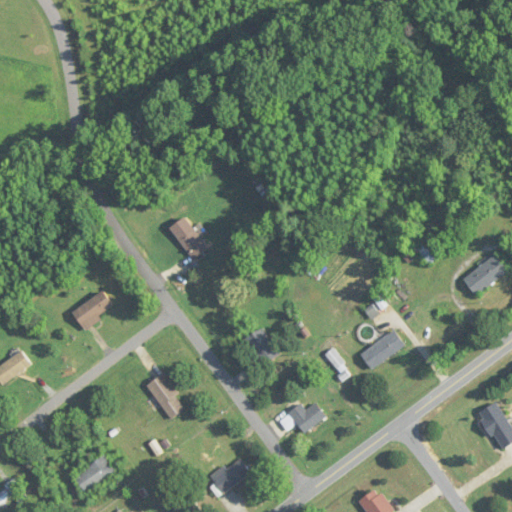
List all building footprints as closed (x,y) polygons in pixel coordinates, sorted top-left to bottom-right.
[(211,251),(188,218),(172,229),(195,262),(211,251)] [(466,280),(479,297),(511,272),(499,255),(466,280)] [(117,308),(106,291),(75,313),(86,329),(117,308)] [(283,354),(263,328),(246,341),(266,367),(283,354)] [(408,346),(396,330),(363,356),(375,371),(408,346)] [(0,379),(5,386),(33,364),(23,351),(0,368),(0,379)] [(165,374),(149,386),(173,420),(190,408),(165,374)] [(120,418),(141,418),(141,381),(120,381),(120,418)] [(504,451),(511,445),(511,425),(498,402),(481,413),(504,451)] [(299,424),(306,434),(329,417),(319,403),(308,410),(304,404),(280,421),(288,432),(299,424)] [(220,497),(254,474),(242,457),(213,478),(217,484),(213,487),(220,497)] [(0,506),(22,489),(15,479),(0,490),(0,506)] [(395,511),(381,488),(363,499),(370,511),(395,511)] [(203,511),(194,497),(171,511),(203,511)]
